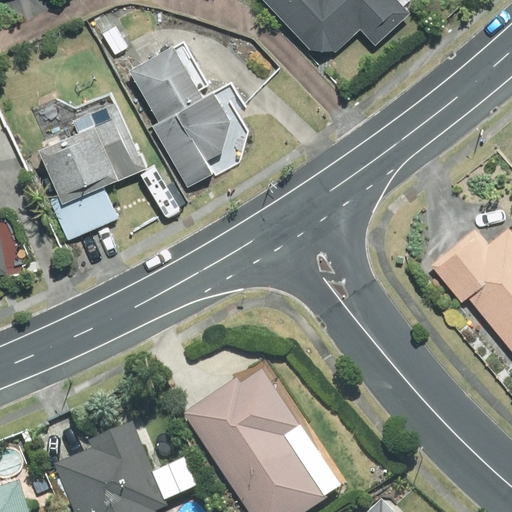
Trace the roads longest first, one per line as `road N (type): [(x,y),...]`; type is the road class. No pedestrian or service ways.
road 1 (residential): [(284,221),(440,418),(511,485)]
road 2 (tertiary): [(284,221),(160,294),(0,369)]
road 3 (tertiary): [(511,48),(284,221)]
